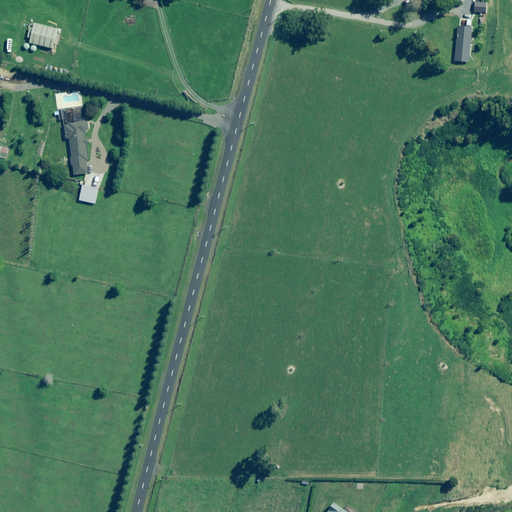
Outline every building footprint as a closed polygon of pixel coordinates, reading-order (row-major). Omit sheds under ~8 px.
[(486,2),(475,1),(474,12),(486,13),(486,2)] [(472,20),(461,19),(460,26),(458,26),(455,61),(469,62),(472,28),(471,28),(472,20)] [(58,29),(34,23),(33,28),(30,28),(27,37),(31,38),(29,43),(53,49),(54,43),(57,44),(60,34),(57,34),(58,29)] [(64,125),(64,127),(66,139),(69,139),(74,175),(88,173),(87,160),(89,160),(87,143),(89,143),(87,129),(89,128),(88,122),(85,122),(85,119),(67,121),(67,125),(64,125)] [(9,141),(4,138),(0,143),(5,146),(9,141)] [(9,148),(0,146),(0,156),(7,158),(9,148)] [(98,188),(93,187),(85,186),(83,185),(80,201),(96,204),(98,188)] [(335,503),(334,503),(328,511),(358,511),(348,505),(345,510),(335,503)]
